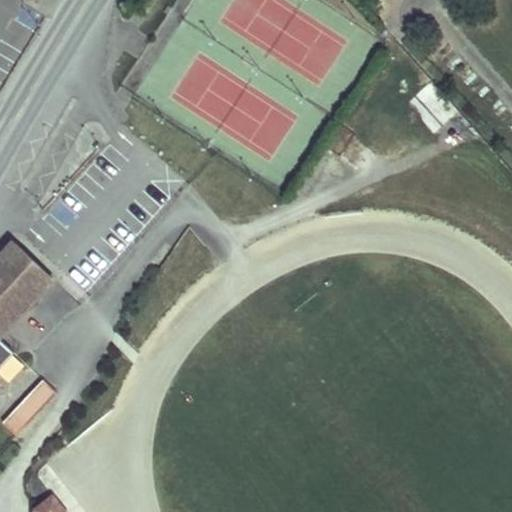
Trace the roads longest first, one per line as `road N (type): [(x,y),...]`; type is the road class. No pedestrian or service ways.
road 1 (unknown): [(0,502),(60,429),(97,321),(139,261),(185,231),(231,258)]
road 2 (secondary): [(89,0),(0,152)]
